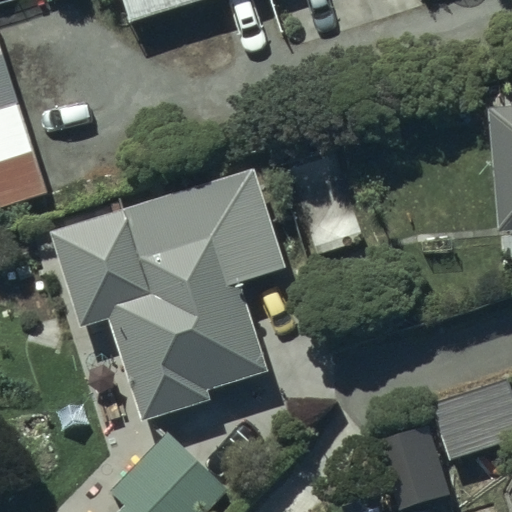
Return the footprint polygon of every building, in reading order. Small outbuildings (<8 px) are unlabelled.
[(117,0),(125,22),(197,0),(117,0)] [(0,46),(0,207),(47,192),(0,46)] [(511,108),(487,109),(496,231),(511,229),(511,108)] [(106,321),(136,422),(205,401),(202,392),(263,374),(237,287),(280,274),(250,172),(43,234),(73,331),(106,321)] [(373,445),(394,511),(447,495),(439,471),(449,468),(447,462),(511,441),(511,413),(503,384),(430,406),(435,426),(373,445)] [(204,511),(225,491),(167,432),(107,491),(123,507),(117,511),(204,511)]
